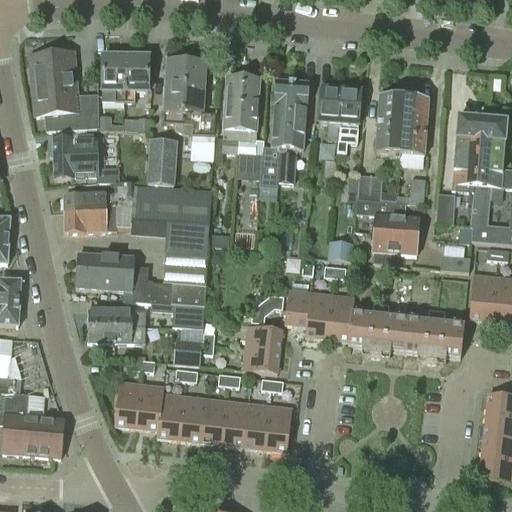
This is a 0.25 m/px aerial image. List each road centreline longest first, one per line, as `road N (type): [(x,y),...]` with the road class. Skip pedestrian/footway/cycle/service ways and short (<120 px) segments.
road 1 (residential): [(511,45),(276,18),(0,7)]
road 2 (residential): [(0,57),(55,334),(83,425),(122,498)]
road 3 (residential): [(308,499),(179,487),(138,511)]
road 4 (residential): [(441,511),(452,391),(486,362)]
road 5 (residential): [(435,511),(308,499)]
road 6 (residential): [(122,498),(0,490)]
